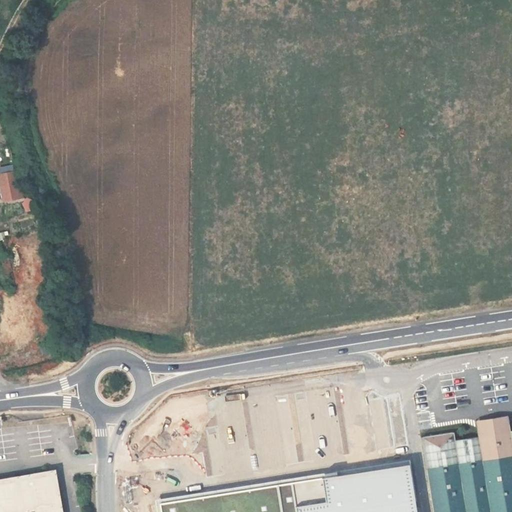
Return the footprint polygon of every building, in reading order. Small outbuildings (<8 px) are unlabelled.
[(0,174),(0,180),(4,200),(19,197),(14,172),(0,174)] [(476,421),(477,429),(510,424),(508,416),(476,421)] [(454,433),(422,438),(433,511),(511,511),(511,431),(511,432),(510,424),(477,429),(478,437),(455,440),(454,433)] [(419,511),(411,465),(160,504),(161,511),(419,511)] [(0,480),(0,484),(46,476),(52,480),(57,511),(61,511),(54,471),(0,480)] [(0,484),(0,511),(57,511),(52,480),(46,476),(0,484)]
